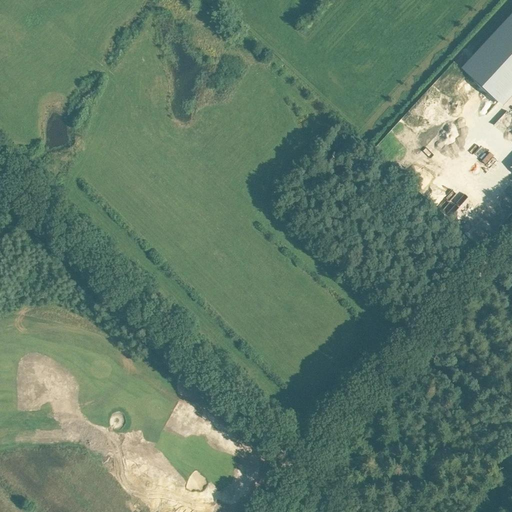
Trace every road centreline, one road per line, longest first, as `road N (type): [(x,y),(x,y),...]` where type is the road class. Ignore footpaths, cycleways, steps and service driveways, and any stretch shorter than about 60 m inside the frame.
road 1 (track): [(0,167),(286,452)]
road 2 (track): [(298,465),(474,269)]
